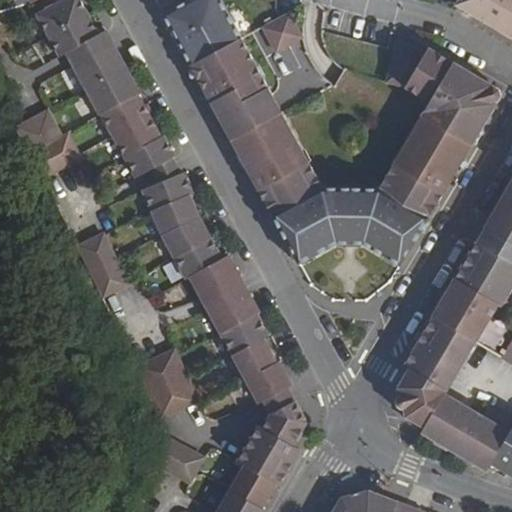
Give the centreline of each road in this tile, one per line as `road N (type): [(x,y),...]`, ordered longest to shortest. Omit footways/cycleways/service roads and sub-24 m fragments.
road 1 (residential): [(131,0),(354,420)]
road 2 (residential): [(354,420),(511,139)]
road 3 (residential): [(354,420),(376,449),(408,466),(511,501)]
